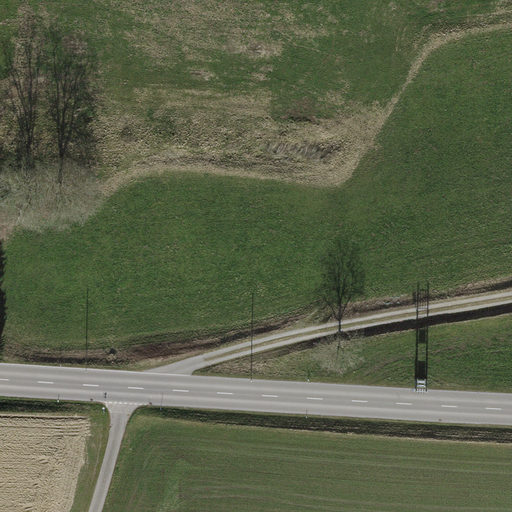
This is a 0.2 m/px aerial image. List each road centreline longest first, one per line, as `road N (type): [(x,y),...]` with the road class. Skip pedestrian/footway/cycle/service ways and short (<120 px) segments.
road 1 (tertiary): [(0,379),(511,409)]
road 2 (track): [(511,298),(182,365),(169,389)]
road 3 (track): [(97,511),(130,387)]
